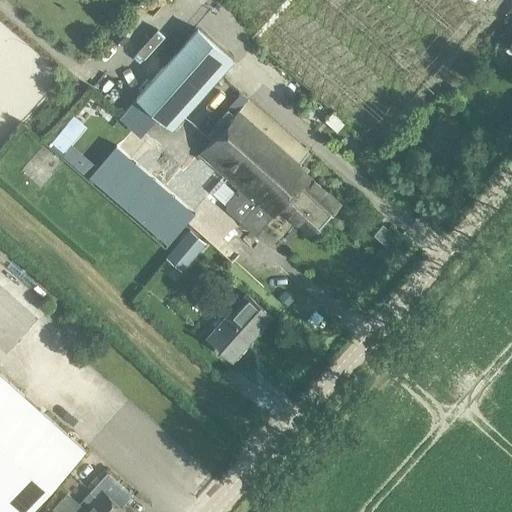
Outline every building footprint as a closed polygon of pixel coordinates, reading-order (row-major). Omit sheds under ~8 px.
[(511,2),(503,12),(511,21),(511,24),(503,35),(511,42),(511,2)] [(173,128),(234,61),(199,28),(138,96),(173,128)] [(140,70),(162,42),(155,36),(132,64),(140,70)] [(311,234),(339,203),(299,166),(310,153),(294,138),(250,99),(201,154),(257,204),(227,237),(242,252),(282,208),(311,234)] [(51,135),(63,148),(89,126),(77,113),(51,135)] [(104,158),(97,152),(84,165),(109,189),(136,160),(118,143),(104,158)] [(141,173),(160,190),(180,168),(162,151),(141,173)] [(168,190),(156,206),(183,226),(195,210),(168,190)] [(190,262),(206,244),(190,230),(174,248),(190,262)] [(233,362),(273,317),(247,294),(207,338),(233,362)] [(0,506),(6,511),(28,511),(85,448),(0,371),(0,506)] [(124,511),(127,510),(104,489),(82,511),(124,511)]
